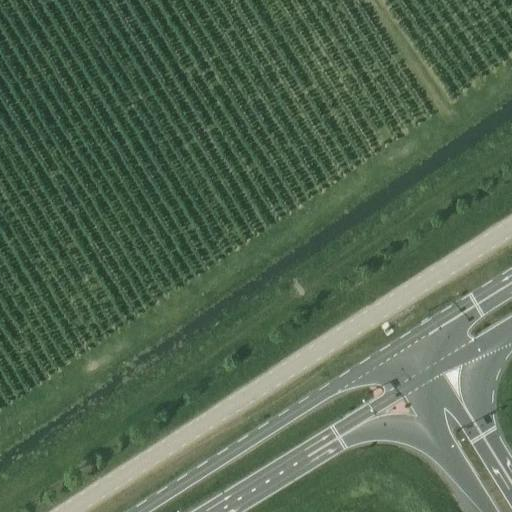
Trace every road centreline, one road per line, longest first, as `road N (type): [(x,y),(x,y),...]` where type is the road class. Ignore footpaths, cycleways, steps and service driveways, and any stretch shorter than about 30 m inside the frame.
road 1 (unclassified): [(68,511),(511,228)]
road 2 (primary): [(411,346),(141,511)]
road 3 (primary): [(222,511),(415,391)]
road 4 (motorway): [(415,391),(489,511)]
road 5 (motorway): [(511,485),(446,373)]
